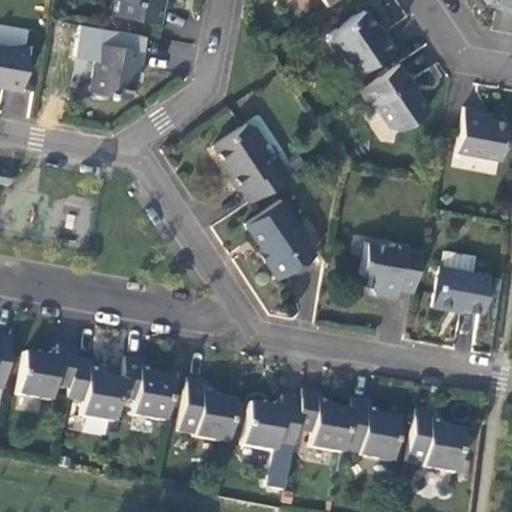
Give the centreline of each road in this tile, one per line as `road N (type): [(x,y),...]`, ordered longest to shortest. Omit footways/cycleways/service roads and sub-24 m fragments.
road 1 (residential): [(247,325),(511,380)]
road 2 (residential): [(0,286),(247,325)]
road 3 (residential): [(131,148),(247,325)]
road 4 (residential): [(131,148),(198,96),(221,0)]
road 5 (residential): [(0,126),(131,148)]
